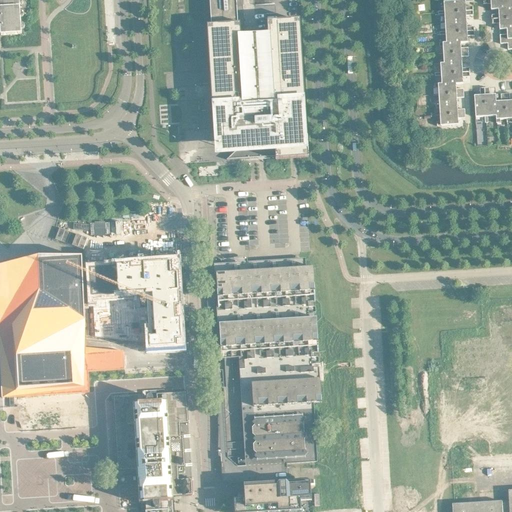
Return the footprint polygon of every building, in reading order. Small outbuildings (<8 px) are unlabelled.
[(0,0),(0,4),(1,16),(0,16),(0,25),(1,26),(2,34),(23,33),(20,0),(0,0)] [(210,0),(212,25),(208,26),(215,128),(226,127),(227,145),(219,145),(220,147),(227,146),(228,159),(277,156),(277,160),(308,158),(299,20),(268,22),(268,25),(267,25),(266,13),(256,14),(255,0),(210,0)] [(439,11),(439,12),(474,10),(474,6),(467,6),(466,0),(445,1),(445,11),(439,11)] [(492,9),(499,9),(499,8),(511,7),(511,0),(484,0),(485,3),(492,3),(492,9)] [(492,14),(493,19),(511,17),(511,7),(499,8),(499,9),(500,14),(492,14)] [(446,13),(446,22),(468,21),(467,15),(475,15),(474,10),(439,12),(440,14),(446,13)] [(501,29),(508,29),(508,28),(511,27),(511,17),(493,19),(493,23),(500,23),(501,29)] [(441,31),(441,33),(476,31),(475,26),(468,27),(468,21),(446,22),(447,31),(441,31)] [(501,34),(501,39),(511,38),(511,27),(508,28),(508,29),(508,34),(501,34)] [(447,34),(447,42),(447,43),(462,42),(469,42),(469,35),(476,35),(476,31),(441,33),(441,34),(447,34)] [(511,38),(501,39),(502,43),(509,43),(509,49),(511,48),(511,38)] [(444,46),(444,53),(470,51),(469,47),(462,47),(462,42),(447,43),(447,42),(440,43),(440,46),(444,46)] [(441,60),(442,63),(463,62),(463,56),(470,56),(470,51),(444,53),(445,60),(441,60)] [(436,72),(436,74),(471,72),(471,67),(463,68),(463,62),(442,63),(442,72),(436,72)] [(442,75),(443,83),(443,84),(457,83),(464,83),(464,77),(471,76),(471,72),(436,74),(436,75),(442,75)] [(439,87),(440,94),(465,93),(465,88),(458,89),(457,83),(443,84),(443,83),(436,84),(436,87),(439,87)] [(486,122),(488,122),(486,87),(481,88),(482,95),(475,95),(477,115),(477,117),(486,116),(486,122)] [(489,116),(497,115),(498,115),(497,101),(497,94),(491,94),(490,87),(486,87),(488,122),(489,122),(489,116)] [(437,101),(437,105),(458,103),(458,97),(465,97),(465,93),(440,94),(440,101),(437,101)] [(498,115),(497,115),(497,123),(501,122),(501,119),(508,118),(506,93),(502,93),(502,101),(497,101),(498,115)] [(441,108),(441,114),(466,113),(466,108),(459,109),(458,103),(437,105),(437,108),(441,108)] [(466,113),(441,114),(442,121),(438,122),(438,125),(460,124),(459,118),(467,117),(466,113)] [(3,397),(5,397),(91,392),(90,371),(125,368),(124,351),(86,347),(86,321),(84,257),(40,257),(1,266),(0,287),(0,344),(3,397)] [(246,461),(311,459),(310,403),(315,402),(310,258),(216,261),(219,360),(223,360),(243,359),(246,461)] [(153,265),(91,268),(93,302),(95,302),(94,296),(151,293),(151,295),(151,296),(154,296),(156,334),(157,334),(158,338),(151,338),(151,349),(183,347),(178,263),(153,265)] [(321,379),(311,379),(313,403),(323,402),(321,379)] [(116,399),(119,442),(120,467),(125,467),(125,469),(133,468),(133,469),(133,470),(134,470),(135,471),(136,471),(136,470),(137,470),(137,469),(138,468),(144,468),(145,468),(145,470),(145,479),(145,481),(144,482),(145,483),(146,496),(145,496),(145,497),(146,497),(146,501),(146,504),(147,506),(142,506),(142,511),(174,511),(174,510),(173,495),(180,495),(180,494),(179,494),(178,488),(178,482),(180,482),(179,470),(184,470),(183,468),(186,468),(184,436),(181,436),(181,422),(188,422),(186,388),(173,389),(173,391),(159,392),(160,404),(155,404),(155,409),(145,410),(144,395),(121,397),(121,399),(116,399)] [(283,470),(283,480),(291,480),(290,470),(283,470)] [(268,488),(268,486),(245,488),(246,499),(235,499),(235,511),(284,511),(303,511),(302,500),(313,500),(312,485),(316,485),(316,479),(299,480),(300,484),(290,485),(290,484),(287,482),(280,482),(278,485),(278,488),(268,488)] [(453,511),(511,511),(511,490),(509,490),(510,500),(475,503),(453,504),(453,508),(453,511)]
